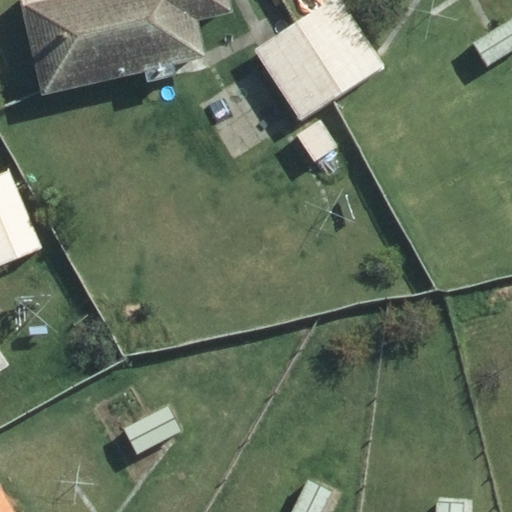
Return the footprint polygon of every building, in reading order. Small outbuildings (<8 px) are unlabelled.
[(12,0),(32,94),(132,72),(134,84),(161,77),(159,66),(196,58),(187,19),(222,13),(219,0),(12,0)] [(340,0),(333,0),(290,24),(330,96),(379,69),(340,0)] [(511,47),(511,19),(472,43),(484,63),(511,47)] [(330,96),(290,24),(249,47),(289,119),(330,96)] [(332,146),(317,123),(292,138),(307,162),(332,146)] [(0,262),(36,247),(4,174),(0,175),(0,262)] [(142,412),(117,427),(132,453),(157,441),(142,412)] [(317,511),(327,493),(304,480),(288,511),(317,511)]
